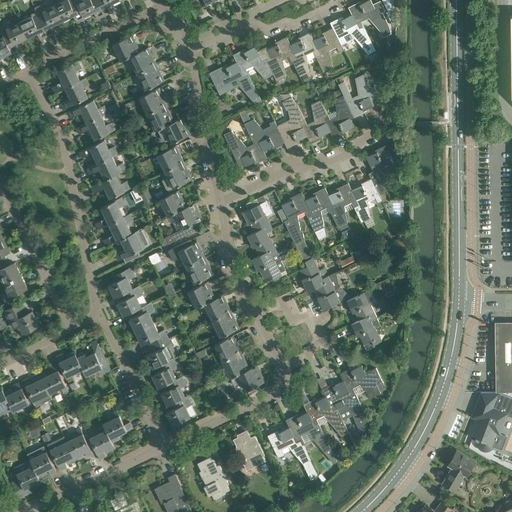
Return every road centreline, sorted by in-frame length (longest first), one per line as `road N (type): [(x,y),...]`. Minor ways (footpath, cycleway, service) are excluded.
road 1 (residential): [(162,448),(275,392),(284,379),(233,265),(220,202)]
road 2 (tertiary): [(458,300),(456,0)]
road 3 (residential): [(98,315),(64,144),(26,72)]
road 4 (tertiary): [(361,511),(401,466),(439,397),(458,300)]
road 5 (residential): [(220,202),(406,123)]
road 6 (residential): [(70,329),(0,183)]
road 7 (residential): [(26,72),(170,4)]
road 8 (residential): [(220,202),(189,46)]
road 9 (residential): [(162,448),(98,315)]
road 10 (residential): [(32,511),(162,448)]
road 11 (unknown): [(511,262),(498,249),(492,141)]
